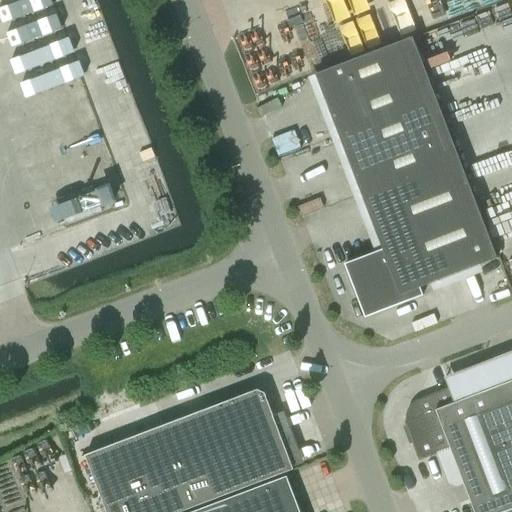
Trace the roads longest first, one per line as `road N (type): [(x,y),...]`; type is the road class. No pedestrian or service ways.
road 1 (unclassified): [(279,259),(0,362)]
road 2 (unclassified): [(279,259),(181,0)]
road 3 (unclassified): [(336,381),(511,315)]
road 4 (unclassified): [(384,511),(336,381)]
road 5 (unclassified): [(336,381),(279,259)]
